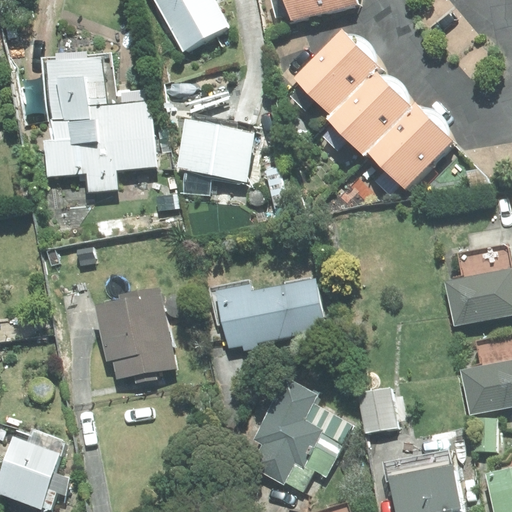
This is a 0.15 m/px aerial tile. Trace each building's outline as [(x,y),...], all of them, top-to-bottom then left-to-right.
[(156,0),(186,53),(233,28),(217,0),(156,0)] [(273,0),(279,18),(294,15),(296,22),(361,7),(359,0),(273,0)] [(345,33),(298,81),(336,116),(377,72),(381,67),(345,33)] [(58,142),(48,143),(50,177),(90,174),(91,198),(121,196),(119,171),(158,169),(154,102),(124,104),(123,97),(116,97),(113,56),(46,60),(51,126),(57,125),(58,142)] [(336,116),(331,121),(370,158),(373,155),(416,109),(377,72),(336,116)] [(373,155),(390,171),(379,183),(395,198),(405,187),(410,191),(457,141),(419,106),(416,109),(373,155)] [(259,136),(190,121),(179,168),(249,183),(259,136)] [(466,280),(449,283),(457,328),(511,316),(511,253),(511,246),(462,256),(466,280)] [(322,281),(256,294),(254,286),(221,293),(231,350),(245,347),(246,352),(260,349),(260,344),(331,330),(322,281)] [(164,291),(126,298),(127,302),(101,307),(111,363),(117,362),(120,380),(179,370),(164,291)] [(483,369),(464,374),(472,417),(511,408),(511,337),(478,343),(483,369)] [(267,446),(254,469),(286,486),(287,484),(316,500),(339,459),(329,454),(344,427),(314,411),(321,397),(291,380),(257,442),(267,446)] [(395,391),(361,395),(368,435),(401,429),(395,391)] [(476,420),(475,452),(498,453),(499,421),(476,420)] [(21,428),(0,489),(0,494),(51,511),(53,511),(59,493),(51,490),(67,444),(21,428)] [(460,467),(466,495),(479,492),(477,480),(474,480),(471,465),(460,467)] [(394,479),(400,511),(466,511),(457,467),(394,479)] [(511,511),(511,472),(490,477),(496,511),(511,511)]
